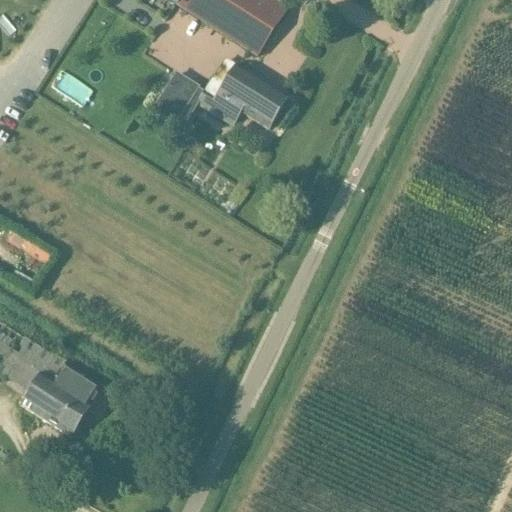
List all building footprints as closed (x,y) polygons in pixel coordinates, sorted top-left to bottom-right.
[(259,61),(290,13),(270,0),(165,0),(178,8),(259,61)] [(238,70),(217,102),(206,95),(198,107),(210,114),(233,129),(241,116),(269,133),(288,102),(238,70)] [(152,114),(176,128),(199,91),(176,76),(152,114)] [(177,168),(226,194),(233,181),(183,155),(177,168)] [(0,377),(29,396),(21,408),(72,441),(103,392),(75,374),(65,368),(67,366),(54,357),(53,359),(52,358),(49,356),(0,325),(0,377)]
